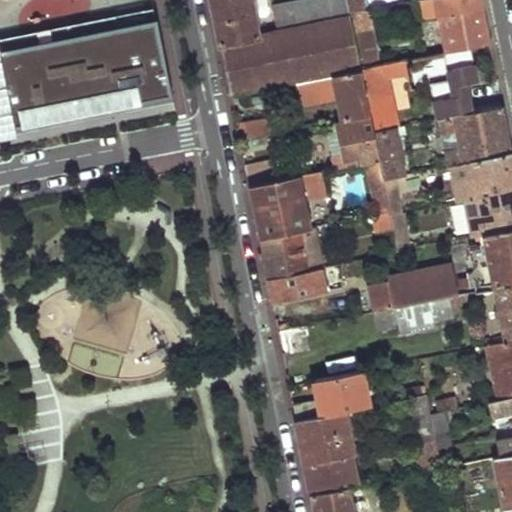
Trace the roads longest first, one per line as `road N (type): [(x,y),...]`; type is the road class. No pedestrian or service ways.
road 1 (residential): [(288,511),(210,130)]
road 2 (residential): [(0,173),(210,130)]
road 3 (residential): [(210,130),(184,0)]
